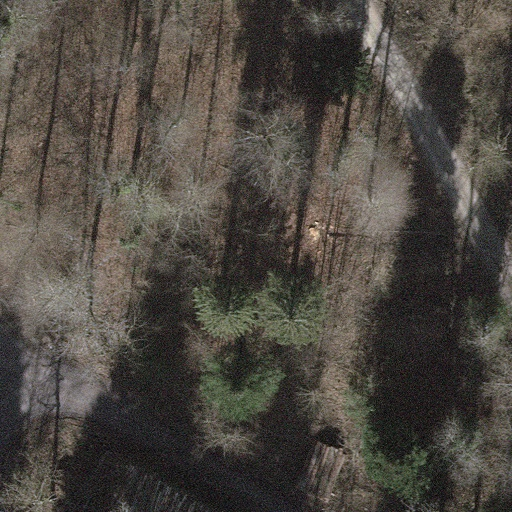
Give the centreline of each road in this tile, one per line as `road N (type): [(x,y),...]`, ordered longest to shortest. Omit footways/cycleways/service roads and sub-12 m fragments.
road 1 (track): [(511,283),(355,0)]
road 2 (track): [(0,374),(103,408),(276,511)]
